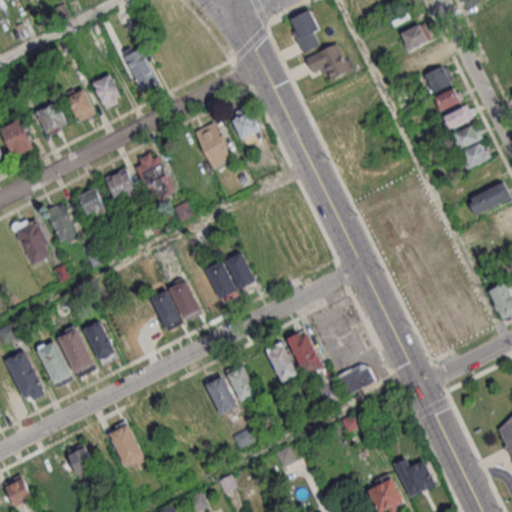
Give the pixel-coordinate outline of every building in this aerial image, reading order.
[(51,8),(65,2),(72,15),(58,22),(51,8)] [(291,17),(310,8),(320,27),(314,30),(320,44),(303,52),(296,37),(300,35),(291,17)] [(15,26),(26,20),(33,33),(22,39),(15,26)] [(402,32),(421,22),(430,40),(411,50),(402,32)] [(306,57),(338,41),(352,69),(333,78),(326,66),(314,72),(306,57)] [(121,51),(140,42),(158,80),(140,89),(121,51)] [(413,55),(431,45),(432,47),(435,46),(439,53),(436,54),(440,61),(421,71),(413,55)] [(422,73),(441,63),(444,67),(448,65),(455,78),(450,80),(452,83),(432,93),(422,73)] [(93,83),(112,73),(123,97),(104,107),(93,83)] [(463,101),(458,87),(436,95),(441,109),(463,101)] [(85,89),(96,111),(79,119),(69,97),(85,89)] [(38,111),(60,100),(69,120),(47,131),(38,111)] [(445,114),(468,104),(474,118),(451,128),(445,114)] [(325,116),(332,133),(354,123),(346,106),(325,116)] [(242,138),(232,118),(253,108),(263,128),(242,138)] [(2,127),(21,118),(35,146),(16,155),(2,127)] [(195,131),(217,120),(235,158),(213,168),(195,131)] [(459,150),(483,137),(479,130),(476,132),(472,125),(456,133),(458,138),(453,140),(459,150)] [(463,150),(482,141),(485,147),(488,145),(492,155),(468,167),(465,161),(467,160),(463,150)] [(136,165),(159,154),(176,190),(154,201),(136,165)] [(108,178),(127,169),(138,190),(118,200),(108,178)] [(469,198),(504,180),(511,196),(478,214),(469,198)] [(78,194),(95,185),(106,207),(89,216),(78,194)] [(172,207),(185,200),(193,215),(179,221),(172,207)] [(46,211),(65,202),(80,233),(61,242),(46,211)] [(502,230),(511,224),(511,206),(494,216),(502,230)] [(16,229),(35,220),(51,252),(32,261),(16,229)] [(243,251),(257,279),(240,288),(226,259),(243,251)] [(223,260),(238,289),(221,297),(207,268),(223,260)] [(187,279),(202,308),(185,317),(170,287),(187,279)] [(488,291),(507,280),(511,289),(511,315),(503,320),(488,291)] [(152,295),(169,287),(184,318),(168,326),(152,295)] [(165,329),(148,297),(130,306),(148,339),(165,329)] [(131,320),(126,310),(115,315),(119,325),(131,320)] [(85,328),(101,320),(118,354),(102,363),(85,328)] [(78,328),(96,365),(79,374),(60,337),(78,328)] [(325,367),(305,329),(288,338),(307,376),(325,367)] [(39,349),(57,340),(75,375),(56,384),(39,349)] [(267,348),(283,384),(301,376),(285,340),(267,348)] [(7,360),(28,349),(48,389),(27,400),(7,360)] [(242,402),(259,394),(244,362),(227,371),(242,402)] [(376,381),(368,362),(336,377),(344,396),(376,381)] [(0,400),(0,364),(3,363),(25,403),(7,413),(0,400)] [(240,407),(223,372),(186,390),(197,415),(217,406),(222,415),(240,407)] [(344,420),(349,431),(358,426),(353,415),(344,420)] [(511,420),(502,430),(511,451),(511,420)] [(128,423),(146,458),(128,467),(110,432),(128,423)] [(50,463),(85,445),(95,465),(60,483),(50,463)] [(282,466),(296,462),(292,447),(278,452),(282,466)] [(415,464),(411,456),(396,463),(410,495),(436,484),(425,460),(415,464)] [(28,475),(47,465),(56,482),(36,492),(28,475)] [(219,479),(233,472),(241,487),(226,494),(219,479)] [(6,485),(24,476),(34,496),(16,505),(6,485)] [(378,511),(366,489),(393,476),(406,503),(386,511),(378,511)] [(0,511),(0,488),(2,487),(12,508),(4,511),(0,511)] [(208,505),(194,511),(192,511),(186,498),(201,491),(208,505)] [(156,511),(174,503),(178,511),(156,511)]
